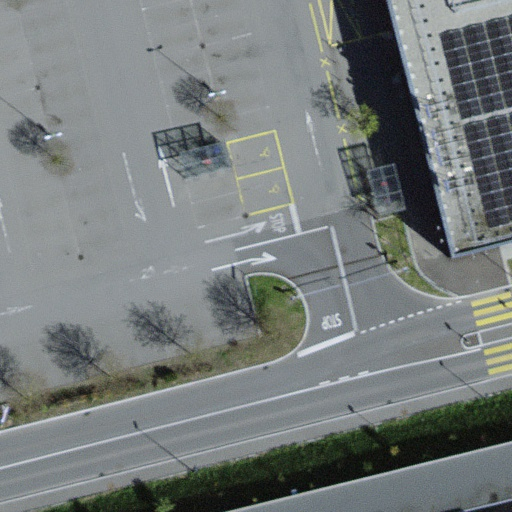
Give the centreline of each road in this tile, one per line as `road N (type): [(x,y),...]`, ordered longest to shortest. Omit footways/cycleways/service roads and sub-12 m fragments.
road 1 (residential): [(0,468),(274,397)]
road 2 (residential): [(511,303),(403,336),(274,397)]
road 3 (residential): [(274,397),(369,389),(511,361)]
